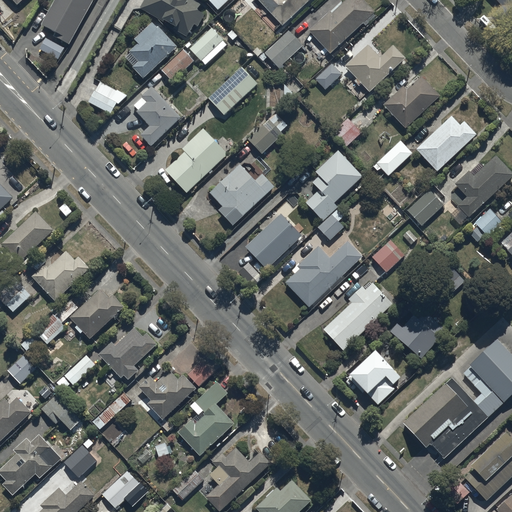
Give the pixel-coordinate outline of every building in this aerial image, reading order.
[(54,0),(42,24),(58,32),(55,36),(70,44),(92,0),(54,0)] [(144,0),(140,6),(188,36),(196,24),(198,25),(206,13),(199,8),(202,3),(196,0),(144,0)] [(211,0),(219,9),(229,0),(211,0)] [(260,0),(284,25),(310,0),(260,0)] [(331,10),(311,30),(332,52),(363,22),(366,25),(373,18),(371,16),(376,11),(366,0),(345,0),(333,12),(331,10)] [(511,0),(497,0),(511,15),(511,0)] [(133,52),(126,58),(145,77),(178,45),(153,20),(135,38),(139,42),(131,50),(133,52)] [(190,49),(201,62),(225,41),(213,28),(190,49)] [(304,44),(288,28),(264,53),(281,69),(285,65),(284,65),(304,44)] [(65,48),(45,37),(39,49),(59,59),(65,48)] [(347,66),(354,73),(371,90),(405,56),(393,44),(382,56),(370,43),(347,66)] [(195,61),(183,48),(160,68),(172,81),(195,61)] [(331,62),(315,77),(326,89),(342,74),(331,62)] [(242,64),(208,96),(226,115),(260,83),(242,64)] [(403,85),(383,103),(406,127),(441,94),(422,74),(407,89),(403,85)] [(99,80),(88,101),(112,114),(118,102),(120,104),(128,96),(99,80)] [(152,147),(182,119),(153,89),(144,98),(149,103),(138,113),(151,127),(142,136),(152,147)] [(277,113),(248,138),(263,154),(285,134),(282,130),(288,125),(277,113)] [(349,115),(332,129),(346,147),(350,144),(354,150),(359,146),(354,141),(363,133),(349,115)] [(453,115),(417,147),(438,171),(478,135),(465,120),(461,124),(453,115)] [(185,150),(166,169),(188,192),(229,154),(204,128),(183,148),(185,150)] [(401,140),(374,166),(378,171),(382,168),(389,175),(413,153),(401,140)] [(323,221),(338,208),(340,206),(336,202),(364,176),(340,150),(317,171),(321,175),(314,182),(321,189),(306,202),(323,221)] [(451,214),(461,225),(511,176),(511,170),(497,155),(485,166),(481,161),(470,171),(470,170),(456,183),(468,195),(459,204),(460,206),(451,214)] [(224,206),(220,210),(235,225),(276,186),(264,173),(257,179),(242,163),(212,192),(223,204),(224,206)] [(0,211),(15,198),(0,180),(0,211)] [(430,187),(406,208),(421,225),(445,205),(430,187)] [(491,208),(473,223),(486,238),(504,223),(491,208)] [(35,209),(2,242),(22,262),(55,228),(35,209)] [(339,209),(324,222),(319,227),(331,240),(346,226),(340,220),(345,216),(339,209)] [(281,212),(246,245),(268,268),(303,234),(281,212)] [(409,229),(402,236),(411,246),(418,238),(409,229)] [(391,239),(372,256),(387,272),(406,256),(391,239)] [(301,268),(287,282),(311,307),(363,256),(349,241),(332,258),(319,245),(298,265),(301,268)] [(45,263),(32,275),(56,300),(91,267),(80,255),(75,259),(67,250),(49,267),(45,263)] [(249,262),(238,273),(252,288),(264,277),(262,275),(265,272),(262,269),(258,272),(249,262)] [(14,276),(0,290),(0,298),(13,312),(32,293),(14,276)] [(352,302),(324,327),(344,349),(393,304),(374,282),(372,284),(369,280),(349,299),(352,302)] [(99,287),(70,316),(78,324),(76,327),(81,332),(83,330),(91,338),(124,305),(113,293),(109,297),(99,287)] [(402,318),(391,331),(422,358),(447,329),(421,306),(407,322),(402,318)] [(53,311),(34,329),(48,344),(67,325),(53,311)] [(113,340),(99,352),(122,378),(125,375),(129,379),(140,369),(136,364),(159,344),(148,332),(144,336),(136,327),(117,345),(113,340)] [(477,407),(452,380),(406,422),(432,449),(434,447),(445,458),(511,396),(511,354),(499,341),(472,367),(494,391),(477,407)] [(377,348),(347,374),(364,392),(366,390),(378,403),(395,387),(392,384),(401,376),(377,348)] [(25,354),(9,370),(21,383),(38,367),(25,354)] [(64,375),(74,385),(97,364),(87,354),(64,375)] [(214,372),(204,360),(189,374),(200,385),(214,372)] [(153,397),(148,402),(164,418),(196,386),(185,375),(181,379),(171,369),(158,382),(151,376),(141,386),(153,397)] [(191,417),(177,430),(201,455),(236,422),(218,403),(229,393),(217,381),(191,405),(200,414),(204,409),(206,415),(197,423),(191,417)] [(132,399),(125,392),(93,421),(100,429),(132,399)] [(57,394),(41,408),(56,424),(62,419),(71,429),(81,419),(57,394)] [(0,442),(32,412),(18,397),(11,403),(6,398),(0,403),(0,442)] [(461,470),(487,499),(511,476),(511,435),(507,430),(461,470)] [(4,482),(14,493),(37,472),(41,477),(63,457),(41,433),(33,441),(29,437),(15,450),(17,453),(0,468),(0,470),(8,479),(4,482)] [(94,442),(90,438),(65,462),(80,477),(98,459),(88,449),(94,442)] [(231,474),(206,496),(220,511),(273,464),(261,451),(251,461),(238,447),(228,456),(224,452),(217,458),(231,474)] [(194,468),(173,488),(183,500),(205,480),(194,468)] [(128,470),(102,494),(116,508),(141,484),(128,470)] [(44,508),(39,511),(77,511),(96,495),(82,480),(68,494),(60,486),(41,505),(44,508)] [(277,487),(257,506),(262,511),(297,511),(312,499),(293,480),(281,491),(277,487)] [(511,511),(511,492),(511,491),(496,504),(502,511),(511,511)]
